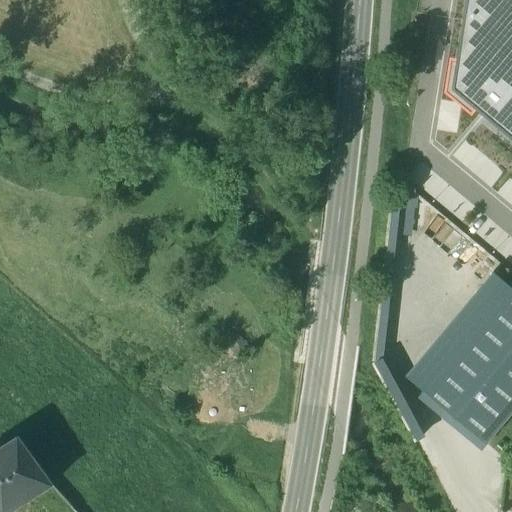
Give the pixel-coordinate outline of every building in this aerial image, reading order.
[(511,0),(466,0),(457,59),(451,89),(511,140),(511,0)] [(487,443),(511,412),(511,289),(493,274),(407,378),(487,443)] [(380,361),(391,361),(390,335),(379,335),(380,361)] [(394,358),(380,365),(416,445),(430,438),(394,358)] [(20,437),(0,449),(0,511),(10,511),(52,485),(20,437)]
